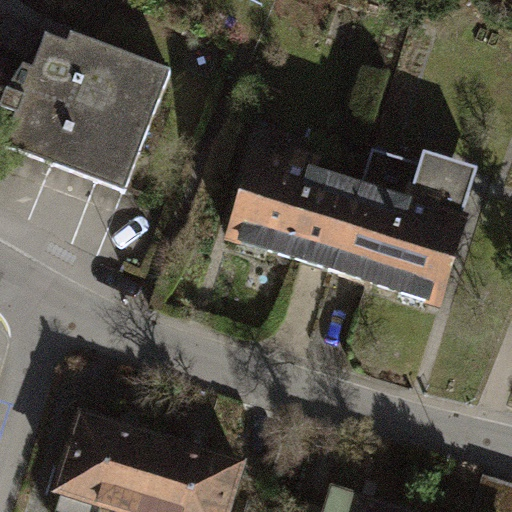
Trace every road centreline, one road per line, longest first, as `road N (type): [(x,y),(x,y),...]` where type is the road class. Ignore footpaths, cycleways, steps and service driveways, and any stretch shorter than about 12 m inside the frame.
road 1 (residential): [(51,313),(511,449)]
road 2 (residential): [(51,313),(0,472)]
